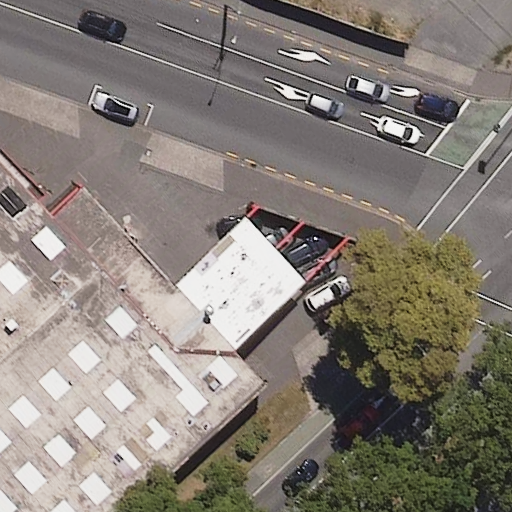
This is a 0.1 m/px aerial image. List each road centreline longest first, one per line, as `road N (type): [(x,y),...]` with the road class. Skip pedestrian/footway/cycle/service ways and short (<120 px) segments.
road 1 (secondary): [(511,190),(0,3)]
road 2 (trunk): [(511,296),(282,511)]
